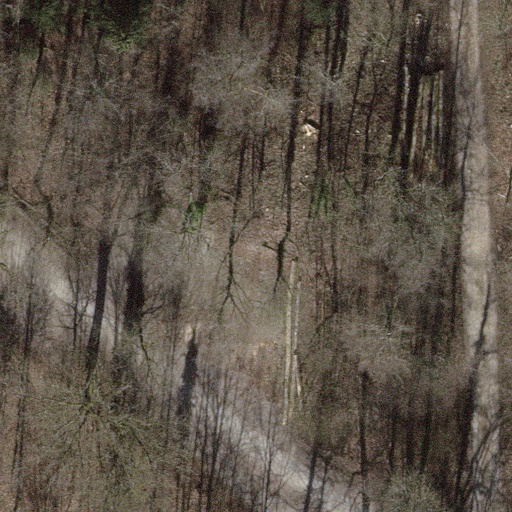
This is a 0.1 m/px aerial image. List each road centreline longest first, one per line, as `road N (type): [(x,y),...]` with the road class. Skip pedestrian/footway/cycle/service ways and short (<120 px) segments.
road 1 (track): [(464,0),(490,511)]
road 2 (track): [(0,225),(166,389),(333,511)]
